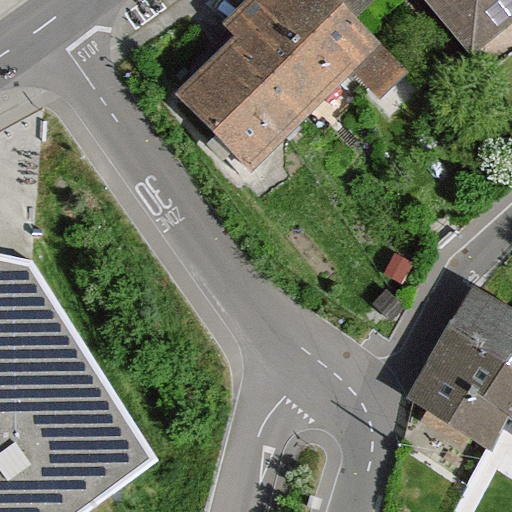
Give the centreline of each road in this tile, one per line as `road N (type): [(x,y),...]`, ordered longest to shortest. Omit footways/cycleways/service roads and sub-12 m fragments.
road 1 (residential): [(383,410),(304,366),(273,336),(49,23)]
road 2 (residential): [(383,410),(437,296),(511,217)]
